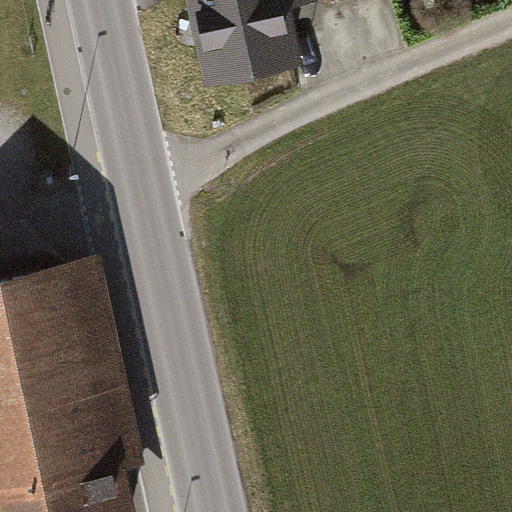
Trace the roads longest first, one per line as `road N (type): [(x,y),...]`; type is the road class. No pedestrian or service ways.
road 1 (tertiary): [(101,0),(213,511)]
road 2 (track): [(511,21),(340,91),(142,187)]
